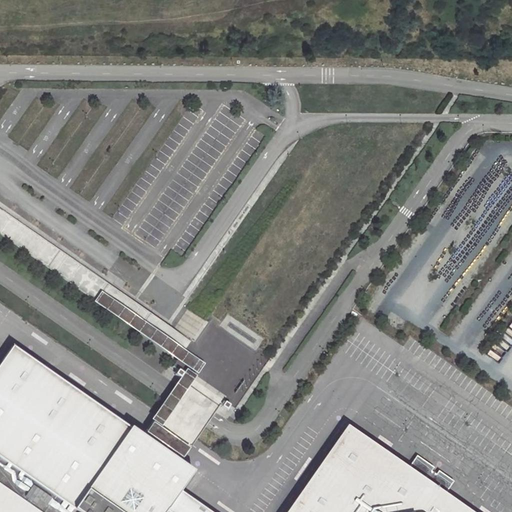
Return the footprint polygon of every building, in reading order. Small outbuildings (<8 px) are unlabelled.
[(168,373),(179,381),(218,408),(229,416),(272,354),(211,313),(189,344),(168,373)] [(0,363),(0,460),(75,511),(163,511),(164,511),(178,491),(191,473),(178,464),(159,451),(139,437),(11,348),(0,363)] [(150,421),(139,437),(159,451),(178,464),(190,448),(209,421),(218,408),(179,381),(170,394),(150,421)] [(466,511),(444,497),(454,482),(439,471),(436,475),(432,472),(435,468),(417,455),(407,470),(347,429),(288,511),(466,511)] [(75,511),(0,460),(0,511),(75,511)] [(208,511),(178,491),(164,511),(165,511),(208,511)]
